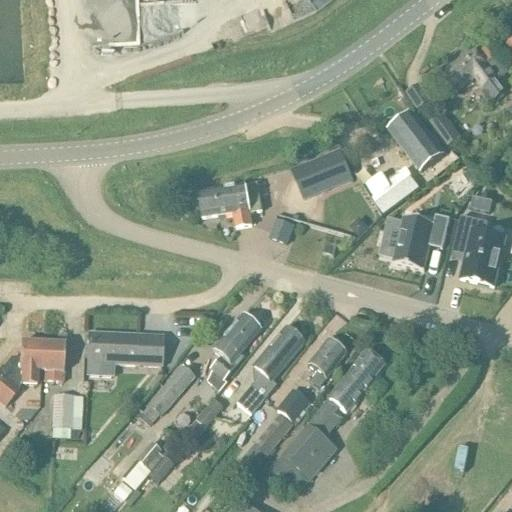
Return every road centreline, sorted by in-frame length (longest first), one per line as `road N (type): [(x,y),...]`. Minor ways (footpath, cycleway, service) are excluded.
road 1 (unclassified): [(511,343),(438,316),(114,240),(84,208),(76,158)]
road 2 (tertiary): [(76,158),(186,143),(297,103),(446,0)]
road 3 (unknown): [(6,308),(177,310),(208,299),(236,268)]
